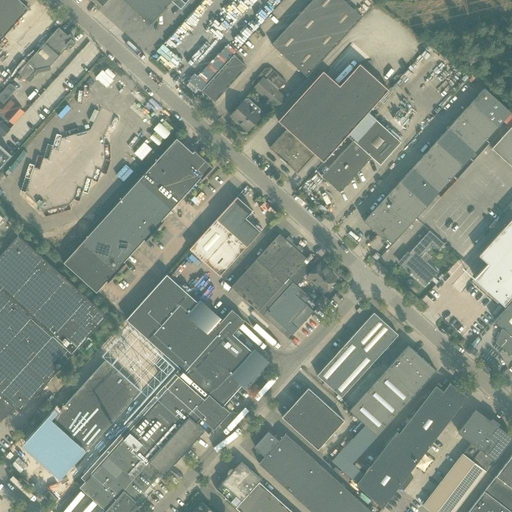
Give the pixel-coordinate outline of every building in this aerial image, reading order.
[(0,40),(22,16),(29,9),(19,0),(9,0),(0,10),(0,40)] [(0,0),(0,10),(9,0),(0,0)] [(185,3),(181,0),(123,0),(141,16),(150,25),(171,1),(180,9),(185,3)] [(324,24),(345,1),(343,0),(312,0),(306,7),(324,24)] [(341,40),(362,17),(345,1),(324,24),(341,40)] [(341,40),(324,24),(306,7),(293,20),(311,37),(329,53),(341,40)] [(289,61),(311,37),(293,20),(271,44),(289,61)] [(184,22),(158,49),(167,58),(194,30),(184,22)] [(68,36),(58,28),(52,35),(28,61),(37,69),(50,66),(67,47),(70,49),(75,43),(71,39),(73,37),(69,34),(68,36)] [(306,77),(329,53),(311,37),(289,61),(306,77)] [(231,85),(231,84),(246,67),(234,56),(234,55),(217,73),(231,85)] [(323,162),(388,90),(360,64),(340,86),(346,91),(283,161),(297,173),(315,154),(323,162)] [(102,70),(95,78),(106,87),(113,80),(102,70)] [(285,82),(273,71),(266,80),(263,77),(253,88),(276,109),(286,98),(277,90),(285,82)] [(283,161),(346,91),(340,86),(323,71),(278,121),(287,129),(269,148),(283,161)] [(231,85),(217,73),(201,90),(202,91),(202,90),(215,102),(230,85),(231,85)] [(48,86),(44,94),(55,100),(59,92),(48,86)] [(499,126),(511,112),(484,88),(472,102),(499,126)] [(5,89),(0,94),(0,101),(3,104),(12,94),(5,89)] [(248,132),(261,117),(262,116),(262,112),(248,99),(245,99),(243,101),(230,115),(248,132)] [(487,139),(499,126),(472,102),(460,115),(487,139)] [(16,105),(5,117),(14,125),(25,113),(16,105)] [(475,152),(487,139),(460,115),(448,128),(475,152)] [(380,165),(401,142),(374,118),(321,176),(340,192),(372,157),(380,165)] [(165,121),(152,135),(161,143),(173,129),(165,121)] [(0,125),(0,133),(3,137),(10,130),(3,123),(0,126),(0,125)] [(511,167),(511,126),(492,149),(511,167)] [(463,166),(475,152),(448,128),(436,142),(463,166)] [(61,137),(61,151),(73,151),(73,137),(61,137)] [(342,152),(353,140),(350,137),(338,149),(342,152)] [(192,152),(177,138),(139,180),(171,210),(200,178),(201,179),(201,180),(213,167),(194,150),(192,152)] [(144,142),(134,153),(141,160),(152,149),(144,142)] [(451,179),(463,166),(436,142),(424,155),(451,179)] [(0,168),(12,156),(0,145),(0,168)] [(439,192),(451,179),(424,155),(412,168),(439,192)] [(427,206),(439,192),(412,168),(400,181),(427,206)] [(145,242),(149,238),(164,222),(162,220),(171,210),(139,180),(101,221),(134,251),(144,240),(145,242)] [(415,219),(427,206),(400,181),(388,195),(401,207),(415,219)] [(57,206),(56,199),(43,200),(42,184),(37,184),(38,207),(57,206)] [(388,195),(364,222),(377,234),(401,207),(388,195)] [(220,276),(260,231),(246,218),(252,211),(237,197),(189,249),(220,276)] [(390,246),(403,232),(415,219),(401,207),(377,234),(390,246)] [(488,264),(475,278),(488,290),(486,292),(490,295),(497,302),(499,300),(505,305),(511,298),(511,297),(511,218),(485,248),(479,256),(488,264)] [(117,273),(123,267),(126,263),(124,262),(134,251),(101,221),(82,242),(117,273)] [(438,250),(444,244),(429,231),(415,247),(409,254),(410,255),(401,264),(409,272),(408,273),(410,274),(411,273),(425,286),(431,280),(438,272),(426,262),(429,259),(429,256),(425,252),(432,244),(438,250)] [(285,239),(279,234),(255,261),(268,273),(294,244),(292,242),(293,241),(288,236),(285,239)] [(20,414),(87,339),(107,317),(18,236),(0,255),(0,422),(13,408),(20,414)] [(108,283),(111,280),(117,273),(82,242),(63,263),(96,293),(106,282),(108,283)] [(297,247),(294,244),(268,273),(282,285),(288,278),(303,262),(306,258),(300,253),(303,250),(298,245),(297,247)] [(282,285),(268,273),(255,261),(244,273),(271,297),(282,285)] [(312,271),(303,262),(288,278),(296,285),(307,273),(309,275),(307,277),(324,293),(336,279),(329,273),(330,272),(320,262),(312,271)] [(258,311),(271,297),(244,273),(231,287),(258,311)] [(80,487),(104,509),(101,511),(129,511),(136,505),(139,507),(154,490),(149,486),(151,484),(154,486),(163,476),(164,476),(205,430),(196,423),(201,418),(214,429),(227,414),(230,412),(223,406),(243,384),(245,386),(251,379),(251,380),(252,379),(256,375),(256,374),(267,361),(254,350),(252,352),(248,348),(232,334),(244,321),(231,309),(220,322),(167,274),(126,320),(179,368),(81,477),(85,481),(80,487)] [(307,319),(314,311),(305,303),(310,298),(296,285),(288,278),(282,285),(271,297),(258,311),(263,316),(266,312),(292,335),(305,321),(306,321),(307,320),(307,319)] [(503,349),(511,338),(511,300),(494,321),(502,328),(495,342),(503,349)] [(341,397),(398,335),(374,312),(317,375),(341,397)] [(511,338),(503,349),(510,355),(511,354),(511,338)] [(377,436),(430,378),(436,371),(408,345),(349,411),(377,436)] [(55,409),(22,445),(49,470),(60,480),(73,466),(79,459),(140,391),(105,359),(58,412),(55,409)] [(468,397),(450,383),(443,391),(436,385),(399,433),(397,431),(356,484),(382,508),(468,397)] [(318,450),(344,421),(308,388),(282,417),(318,450)] [(470,442),(423,506),(431,511),(454,511),(496,457),(506,445),(511,437),(498,427),(500,424),(492,418),(490,420),(475,409),(469,417),(458,432),(470,442)] [(278,441),(268,432),(261,439),(295,469),(308,454),(285,434),(278,441)] [(340,465),(355,440),(349,437),(334,462),(340,465)] [(295,469),(261,439),(255,447),(265,456),(258,463),(312,511),(320,511),(344,487),(308,454),(295,469)] [(511,454),(496,475),(511,487),(511,454)] [(228,476),(268,511),(292,511),(259,482),(261,480),(251,470),(241,463),(235,469),(233,470),(232,469),(230,470),(228,471),(227,474),(229,475),(228,476)] [(511,511),(511,487),(496,475),(467,511),(511,511)] [(240,511),(268,511),(228,476),(216,490),(240,511)] [(371,511),(344,487),(320,511),(371,511)] [(192,511),(212,511),(202,502),(192,511)]
